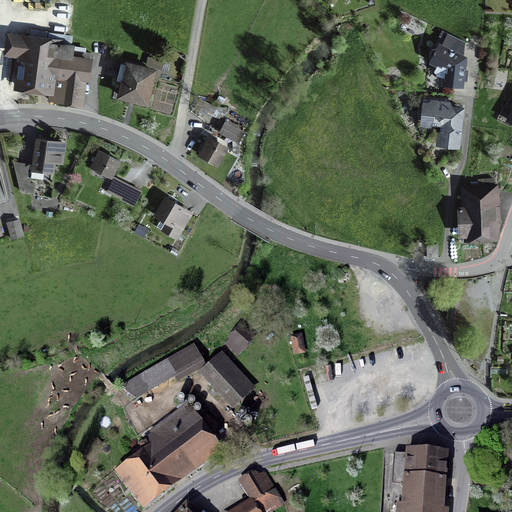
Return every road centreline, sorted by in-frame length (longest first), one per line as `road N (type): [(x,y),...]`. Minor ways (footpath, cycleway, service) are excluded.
road 1 (primary): [(436,416),(246,463),(162,511)]
road 2 (secondary): [(394,274),(269,229),(176,167)]
road 3 (secondary): [(176,167),(87,123),(0,116)]
road 4 (unclassified): [(176,167),(203,0)]
road 5 (residential): [(511,226),(497,264),(394,274)]
road 6 (secondary): [(454,386),(394,274)]
